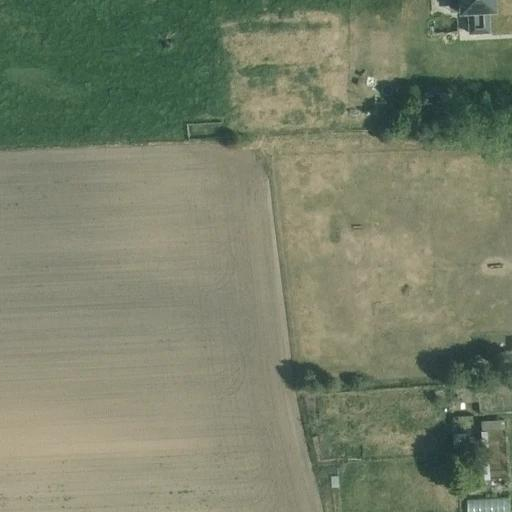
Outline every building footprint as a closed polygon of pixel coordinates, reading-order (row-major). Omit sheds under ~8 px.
[(459,0),(460,12),(460,13),(461,13),(468,13),(468,14),(469,24),(469,34),(489,33),(489,24),(488,13),(488,12),(492,12),(496,11),(496,2),(495,0),(459,0)] [(487,382),(477,383),(478,392),(487,392),(487,382)] [(482,422),(483,432),(505,430),(504,421),(482,422)] [(466,432),(451,433),(452,450),(467,449),(466,432)] [(457,511),(502,510),(501,495),(457,496),(457,511)]
